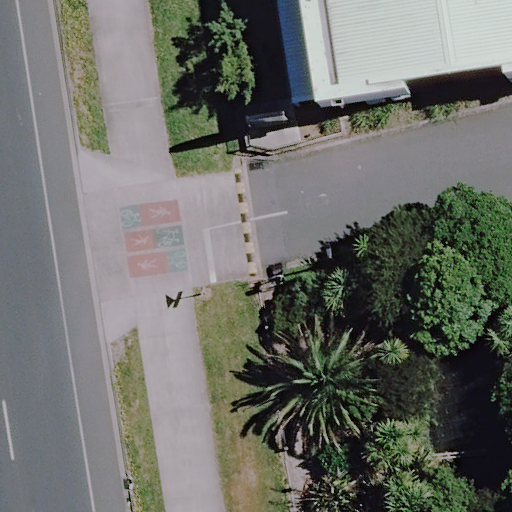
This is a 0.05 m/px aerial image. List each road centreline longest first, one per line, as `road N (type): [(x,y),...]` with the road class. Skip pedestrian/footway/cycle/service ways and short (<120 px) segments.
road 1 (residential): [(511,154),(152,238),(0,245)]
road 2 (primary): [(0,340),(27,511)]
